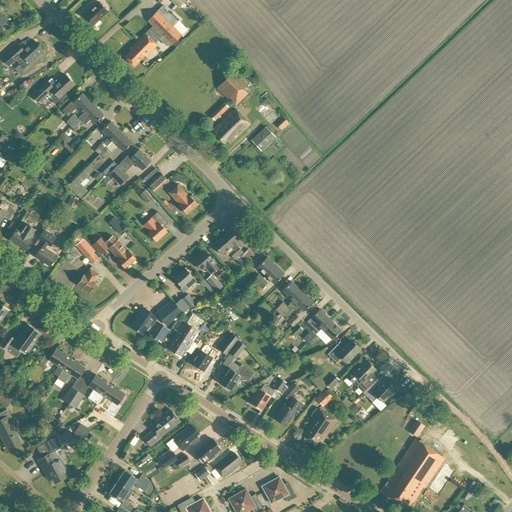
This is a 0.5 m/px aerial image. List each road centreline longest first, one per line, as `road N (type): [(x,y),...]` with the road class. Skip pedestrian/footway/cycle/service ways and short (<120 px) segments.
road 1 (unclassified): [(227,200),(38,0)]
road 2 (residential): [(227,200),(409,371)]
road 3 (unclassified): [(94,331),(227,200)]
road 4 (unclassified): [(71,511),(161,375)]
road 5 (track): [(409,371),(511,476)]
road 6 (tertiary): [(277,451),(161,375)]
